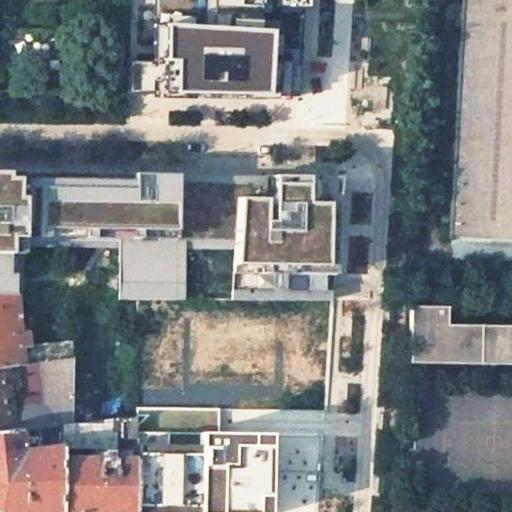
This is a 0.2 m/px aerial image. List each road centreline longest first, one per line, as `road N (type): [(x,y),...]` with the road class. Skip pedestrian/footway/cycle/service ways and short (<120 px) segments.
road 1 (residential): [(0,131),(404,137),(397,280)]
road 2 (residential): [(397,280),(384,511)]
